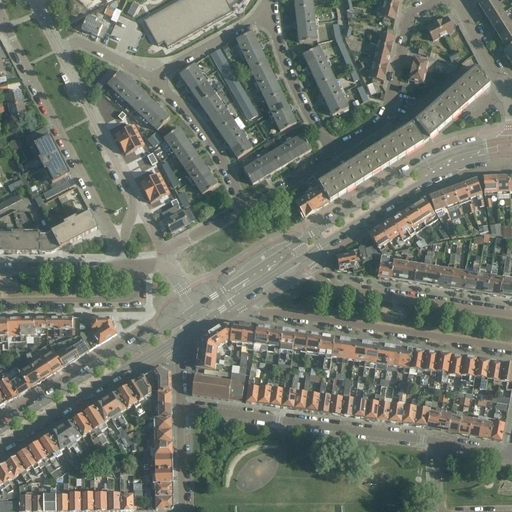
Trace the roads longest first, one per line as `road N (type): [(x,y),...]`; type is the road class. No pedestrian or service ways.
road 1 (residential): [(232,302),(238,311),(511,348)]
road 2 (residential): [(436,442),(179,406)]
road 3 (residential): [(5,24),(118,249)]
road 4 (secondary): [(511,139),(440,155),(295,243)]
road 5 (secondary): [(304,256),(449,167),(509,155)]
road 6 (secondary): [(193,309),(0,428)]
road 7 (residential): [(511,315),(334,289),(304,256)]
road 8 (residential): [(332,152),(381,120),(407,22),(438,0)]
road 9 (secondary): [(0,448),(166,344)]
road 10 (residential): [(136,203),(56,51)]
road 11 (residential): [(0,303),(128,302),(137,294),(137,268)]
road 12 (residential): [(332,152),(293,85),(265,11)]
road 13 (residential): [(245,206),(204,135),(154,80)]
road 14 (residential): [(154,80),(265,11)]
